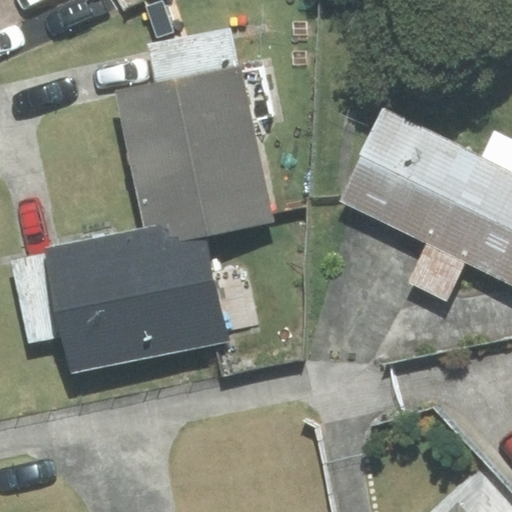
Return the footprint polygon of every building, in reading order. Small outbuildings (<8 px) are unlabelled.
[(149,45),(157,85),(238,69),(230,29),(149,45)] [(157,85),(120,95),(149,225),(206,236),(272,222),(238,69),(157,85)] [(481,159),(385,114),(343,201),(431,243),(412,282),(446,298),(465,258),(511,279),(511,139),(495,131),(481,159)] [(206,236),(149,225),(48,244),(50,254),(65,336),(72,371),(226,341),(206,236)] [(65,336),(50,254),(12,262),(29,343),(65,336)]
